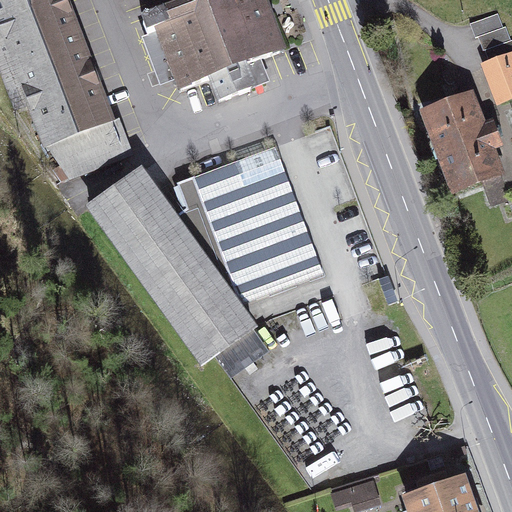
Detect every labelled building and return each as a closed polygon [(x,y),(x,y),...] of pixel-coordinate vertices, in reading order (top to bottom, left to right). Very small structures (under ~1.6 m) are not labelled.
[(70,185),(135,158),(71,0),(0,0),(0,41),(41,151),(70,185)] [(279,66),(255,0),(136,0),(173,103),(206,93),(212,110),(250,96),(244,79),(279,66)] [(504,28),(499,14),(471,25),(476,39),(478,38),(483,52),(485,51),(491,66),(487,67),(500,101),(511,96),(511,61),(510,58),(511,57),(511,41),(507,28),(504,28)] [(471,96),(424,114),(454,193),(501,175),(491,149),(500,146),(492,125),(483,128),(471,96)] [(239,309),(322,278),(277,154),(179,189),(189,215),(177,221),(239,309)] [(177,221),(141,173),(87,212),(201,370),(257,334),(239,309),(177,221)] [(474,511),(464,484),(404,507),(405,511),(474,511)] [(382,488),(330,503),(332,511),(350,511),(351,511),(350,511),(387,511),(388,511),(382,488)]
